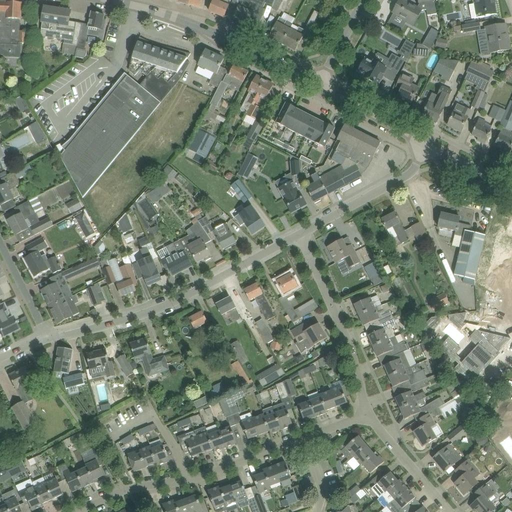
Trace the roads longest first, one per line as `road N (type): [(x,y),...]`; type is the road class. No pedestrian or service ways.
road 1 (residential): [(48,337),(144,314),(300,233)]
road 2 (residential): [(79,511),(309,437)]
road 3 (secondary): [(322,86),(192,25),(108,0)]
road 4 (residential): [(368,413),(300,233)]
road 5 (residential): [(300,233),(404,178),(424,145)]
road 6 (residential): [(449,511),(368,413)]
